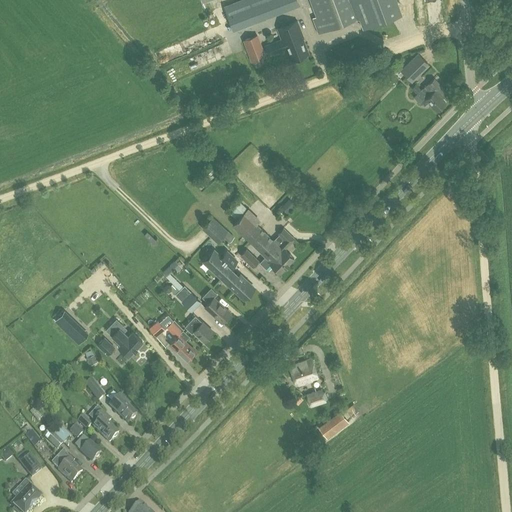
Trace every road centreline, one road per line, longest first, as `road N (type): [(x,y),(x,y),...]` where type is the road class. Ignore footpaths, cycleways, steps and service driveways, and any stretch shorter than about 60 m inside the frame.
road 1 (secondary): [(97,511),(475,114)]
road 2 (track): [(0,199),(465,22)]
road 3 (track): [(506,511),(475,142)]
